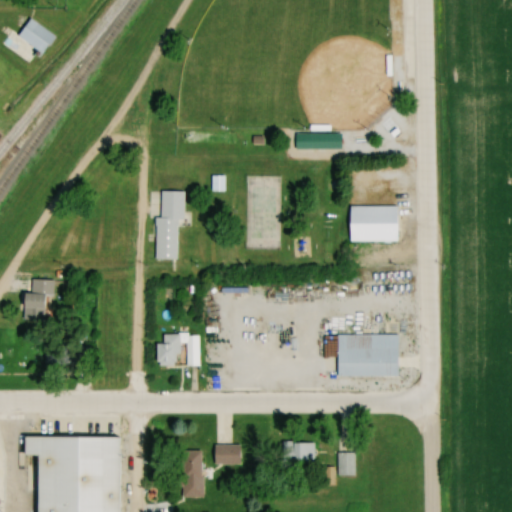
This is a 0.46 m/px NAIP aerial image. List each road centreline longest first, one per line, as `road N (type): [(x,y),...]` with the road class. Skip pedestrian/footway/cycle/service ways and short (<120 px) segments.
road 1 (residential): [(429,402),(0,404)]
road 2 (residential): [(429,402),(427,0)]
road 3 (residential): [(140,404),(141,97)]
road 4 (residential): [(141,97),(56,199),(0,287)]
